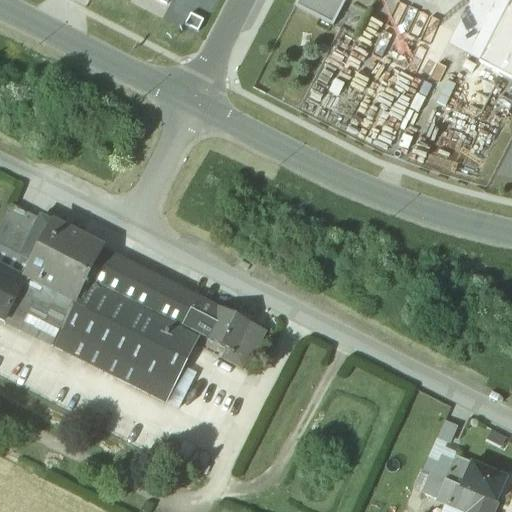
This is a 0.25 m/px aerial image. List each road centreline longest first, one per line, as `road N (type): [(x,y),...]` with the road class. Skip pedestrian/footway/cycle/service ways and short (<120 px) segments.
road 1 (residential): [(132,236),(511,431)]
road 2 (unclassified): [(196,110),(379,197),(511,235)]
road 3 (track): [(210,496),(265,497),(345,345)]
road 4 (unclassified): [(0,14),(196,110)]
road 5 (track): [(0,425),(170,511)]
road 6 (residential): [(132,236),(0,168)]
road 7 (residential): [(196,110),(132,236)]
road 8 (residential): [(252,0),(196,110)]
